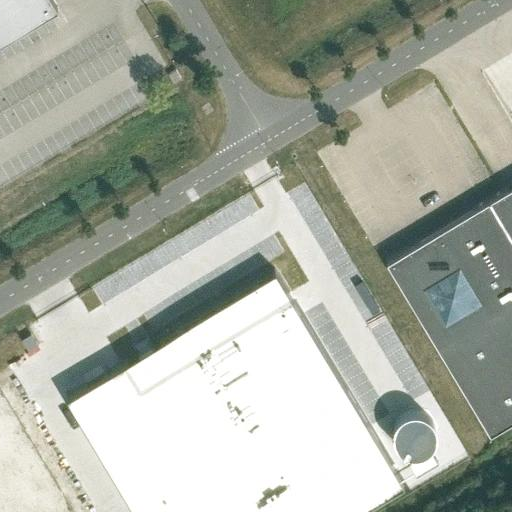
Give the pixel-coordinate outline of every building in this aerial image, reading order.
[(0,0),(0,37),(56,4),(54,0),(0,0)] [(511,183),(385,259),(489,431),(511,417),(511,183)] [(133,343),(135,342),(139,349),(66,393),(136,511),(353,511),(403,483),(274,268),(151,342),(147,335),(148,334),(148,332),(132,342),(133,343)] [(28,349),(37,343),(30,333),(21,338),(28,349)] [(408,462),(416,475),(438,462),(430,449),(408,462)]
